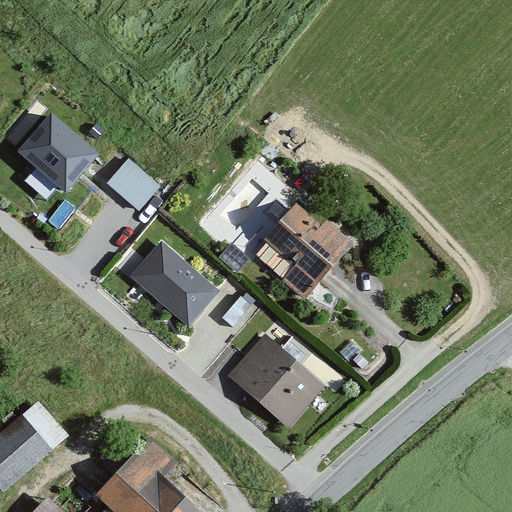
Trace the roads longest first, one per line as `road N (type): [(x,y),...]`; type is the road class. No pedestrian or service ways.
road 1 (residential): [(322,495),(0,216)]
road 2 (tertiary): [(322,495),(511,337)]
